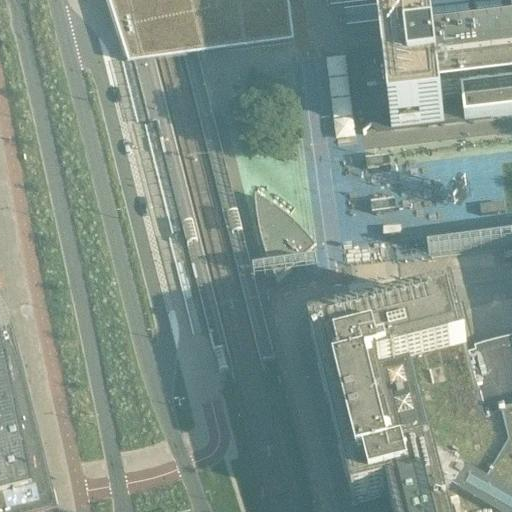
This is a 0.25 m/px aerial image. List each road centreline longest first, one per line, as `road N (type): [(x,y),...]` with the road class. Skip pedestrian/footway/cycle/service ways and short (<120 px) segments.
road 1 (secondary): [(201,511),(140,341),(55,0)]
road 2 (secondary): [(14,0),(123,511)]
road 3 (residential): [(332,511),(286,331),(295,308),(331,294),(511,270)]
road 4 (residential): [(511,25),(334,42),(318,29),(314,0)]
